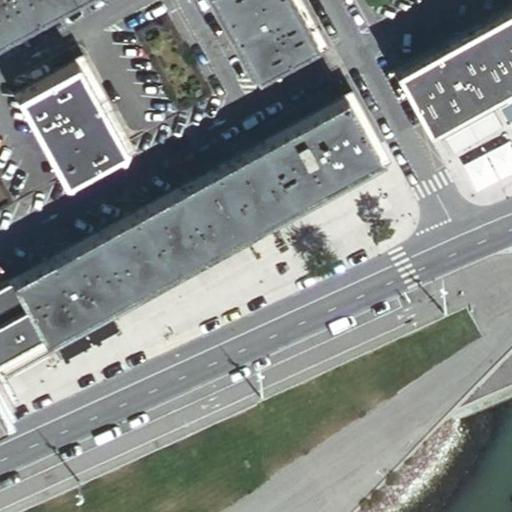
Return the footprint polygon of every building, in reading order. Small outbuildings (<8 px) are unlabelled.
[(0,0),(0,37),(67,0),(0,0)] [(222,0),(262,72),(320,40),(297,0),(222,0)] [(511,7),(402,68),(433,125),(511,81),(511,7)] [(129,144),(83,59),(26,92),(72,176),(129,144)] [(511,81),(433,125),(440,138),(511,99),(511,81)] [(50,335),(381,153),(350,97),(19,277),(20,279),(35,306),(50,335)] [(388,166),(381,153),(50,335),(0,361),(0,373),(2,378),(388,166)] [(0,325),(35,306),(20,279),(0,289),(0,325)] [(0,361),(50,335),(35,306),(0,325),(0,361)] [(0,398),(11,393),(2,378),(0,373),(0,398)]
